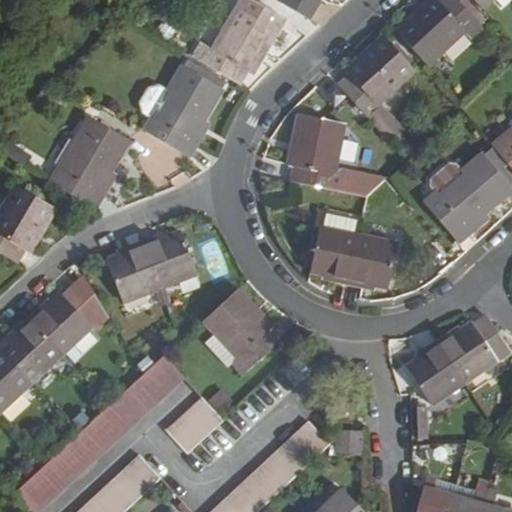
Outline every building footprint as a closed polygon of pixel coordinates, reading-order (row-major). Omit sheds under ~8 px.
[(289,17),(259,0),(241,0),(230,20),(213,48),(206,44),(198,57),(244,84),(251,72),(255,74),(289,17)] [(230,20),(241,0),(222,0),(215,12),(230,20)] [(330,0),(285,0),(285,1),(313,18),(323,0),(327,0),(330,1),(330,0)] [(434,0),(400,32),(434,67),(472,32),(478,39),(488,29),(460,0),(434,0)] [(479,0),(489,10),(499,0),(479,0)] [(352,75),(341,85),(378,124),(390,114),(383,107),(420,73),(386,37),(348,72),(352,75)] [(222,87),(182,63),(168,89),(154,114),(145,130),(192,156),(211,122),(203,118),(222,87)] [(144,109),(154,114),(168,89),(158,84),(149,87),(142,100),(144,109)] [(310,183),(362,192),(365,177),(357,175),(365,125),(317,117),(308,167),(312,168),(310,183)] [(112,173),(130,141),(90,118),(52,182),(98,210),(118,176),(112,173)] [(499,149),(511,164),(511,136),(498,148),(499,149)] [(494,152),(510,171),(511,169),(511,164),(499,149),(494,152)] [(489,156),(511,184),(511,173),(510,171),(494,152),(489,156)] [(491,212),(511,194),(511,184),(489,156),(431,204),(462,245),(495,217),(491,212)] [(57,210),(15,184),(0,208),(0,252),(18,264),(26,252),(30,253),(57,210)] [(330,221),(328,237),(357,243),(359,228),(330,221)] [(359,228),(357,243),(361,244),(365,229),(359,228)] [(122,293),(197,267),(184,232),(161,240),(159,234),(131,244),(133,251),(110,259),(122,293)] [(357,243),(328,237),(323,236),(315,272),(339,276),(337,283),(366,288),(367,282),(391,287),(400,251),(361,244),(357,243)] [(86,274),(82,278),(105,315),(110,311),(86,274)] [(105,315),(82,278),(66,293),(64,292),(47,308),(44,305),(32,315),(36,318),(14,339),(11,335),(0,344),(0,408),(93,323),(95,325),(105,315)] [(279,326),(245,286),(208,320),(220,333),(241,358),(236,363),(246,374),(286,340),(276,328),(279,326)] [(504,365),(511,359),(511,348),(493,320),(481,329),(478,325),(457,339),(453,334),(429,350),(433,355),(410,370),(431,401),(498,357),(504,365)] [(236,363),(241,358),(220,333),(209,343),(231,368),(236,363)] [(33,511),(39,511),(187,377),(168,356),(17,494),(33,511)] [(189,453),(227,418),(208,399),(171,433),(189,453)] [(264,511),(337,447),(316,424),(218,511),(264,511)] [(376,458),(376,434),(351,434),(352,458),(376,458)] [(123,511),(161,478),(143,458),(84,511),(123,511)] [(447,486),(452,476),(442,472),(426,511),(511,511),(511,510),(500,506),(504,495),(487,489),(483,500),(464,492),(447,486)] [(467,482),(452,476),(447,486),(464,492),(467,482)] [(367,511),(349,491),(332,506),(324,497),(310,511),(367,511)]
